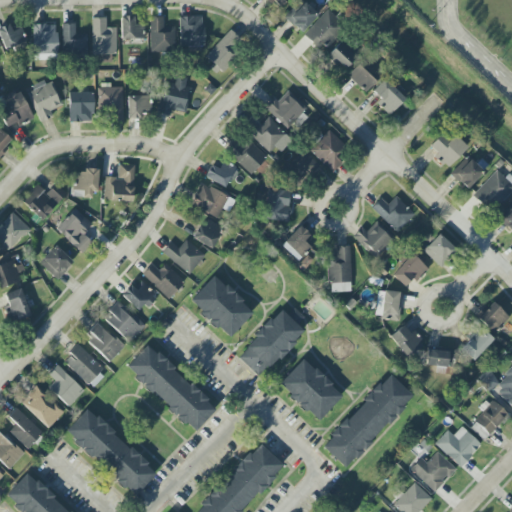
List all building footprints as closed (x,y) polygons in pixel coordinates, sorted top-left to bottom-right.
[(266,0),(277,9),(285,0),(266,0)] [(300,0),(284,17),(299,33),(317,16),(301,0),(300,0)] [(343,26),(326,11),(303,36),(320,51),(343,26)] [(120,16),(120,39),(144,39),(144,24),(136,24),(135,16),(120,16)] [(162,17),(149,17),(150,49),(175,48),(175,27),(163,27),(162,17)] [(203,47),(203,17),(179,17),(179,47),(203,47)] [(91,18),(92,55),(116,55),(115,28),(106,28),(105,18),(91,18)] [(11,32),(8,24),(0,27),(0,40),(5,52),(25,43),(19,29),(11,32)] [(56,24),(32,25),(33,54),(57,53),(56,24)] [(75,24),(62,24),(62,52),(86,53),(86,34),(75,34),(75,24)] [(218,73),(237,54),(230,47),(238,39),(230,31),(203,57),(218,73)] [(341,72),(356,56),(341,41),(325,57),(341,72)] [(364,92),(379,76),(362,59),(346,76),(364,92)] [(388,116),(404,98),(383,79),(371,92),(380,101),(376,105),(388,116)] [(40,122),(52,117),(49,111),(61,106),(49,80),(25,91),(40,122)] [(170,116),(171,110),(184,113),(189,87),(161,81),(159,94),(162,95),(158,113),(170,116)] [(122,87),(101,87),(102,122),(122,122),(122,87)] [(19,90),(2,98),(7,108),(0,110),(0,116),(5,128),(16,123),(17,126),(32,119),(19,90)] [(93,93),(69,92),(68,122),(93,122),(93,93)] [(310,115),(286,92),(277,101),(274,98),(264,109),(287,130),(295,121),(299,125),(310,115)] [(149,95),(127,96),(127,119),(142,119),(142,113),(150,113),(149,95)] [(256,121),(246,132),(269,153),(286,135),(267,118),(260,125),(256,121)] [(447,169),(466,148),(445,128),(428,147),(436,154),(434,157),(447,169)] [(0,154),(11,144),(0,131),(0,154)] [(330,172),(350,151),(328,131),(308,152),(330,172)] [(265,157),(239,136),(225,154),(251,174),(265,157)] [(449,175),(466,190),(482,172),(466,157),(449,175)] [(236,169),(223,162),(218,170),(210,166),(204,178),(226,189),(236,169)] [(134,165),(118,164),(117,177),(104,177),(103,201),(132,202),(134,165)] [(72,198),(95,198),(95,171),(72,170),(72,198)] [(511,189),(511,187),(494,171),(472,196),(491,213),(511,189)] [(26,204),(36,218),(66,198),(56,184),(26,204)] [(228,212),(234,200),(200,184),(190,206),(216,218),(221,208),(228,212)] [(289,190),(266,189),(265,221),(288,222),(289,190)] [(387,205),(380,199),(371,208),(397,232),(414,214),(395,197),(387,205)] [(511,205),(498,221),(511,234),(511,205)] [(0,224),(0,244),(8,252),(29,229),(12,212),(0,224)] [(92,240),(84,234),(92,223),(76,212),(59,236),(83,253),(92,240)] [(203,228),(198,226),(191,238),(210,249),(222,229),(207,220),(203,228)] [(374,258),(391,239),(375,225),(369,232),(363,226),(352,238),(374,258)] [(298,262),(310,249),(302,242),(309,235),(299,226),(281,245),(298,262)] [(437,266),(454,250),(439,234),(422,250),(437,266)] [(161,252),(187,275),(204,257),(185,239),(178,248),(171,241),(161,252)] [(39,262),(56,280),(72,263),(55,246),(39,262)] [(328,292),(350,292),(349,247),(335,247),(335,257),(327,257),(328,292)] [(427,269),(411,254),(391,275),(403,287),(412,278),(415,282),(427,269)] [(0,287),(22,282),(18,267),(14,268),(12,262),(0,264),(0,287)] [(141,275),(168,300),(184,282),(164,264),(158,271),(151,264),(141,275)] [(228,339),(253,312),(213,276),(189,302),(228,339)] [(138,313),(154,298),(140,283),(134,289),(131,285),(121,294),(138,313)] [(30,316),(19,289),(3,295),(13,323),(30,316)] [(399,321),(400,292),(382,291),(381,320),(399,321)] [(129,343),(145,327),(134,316),(133,318),(117,302),(102,317),(129,343)] [(477,319),(494,333),(507,316),(490,302),(477,319)] [(236,357),(260,379),(303,332),(279,310),(236,357)] [(109,362),(123,347),(97,322),(83,337),(109,362)] [(421,340),(413,331),(409,334),(401,325),(388,337),(404,355),(421,340)] [(459,349),(472,361),(492,340),(479,328),(459,349)] [(194,432),(215,409),(146,345),(124,368),(194,432)] [(62,361),(92,389),(106,373),(77,346),(62,361)] [(447,367),(448,351),(426,350),(425,366),(447,367)] [(277,385),(317,422),(342,396),(302,359),(277,385)] [(47,375),(54,381),(47,388),(68,407),(83,391),(56,366),(47,375)] [(511,408),(511,369),(493,391),(511,408)] [(498,384),(489,370),(478,378),(487,392),(498,384)] [(321,447),(345,469),(412,396),(387,374),(321,447)] [(63,414),(37,386),(21,401),(47,429),(63,414)] [(484,441),(508,415),(492,401),(469,427),(484,441)] [(9,432),(27,449),(42,434),(16,409),(7,417),(15,425),(9,432)] [(134,497),(156,472),(85,409),(64,434),(134,497)] [(453,436),(447,431),(434,444),(459,468),(480,445),(461,427),(453,436)] [(0,460),(9,469),(22,454),(0,434),(0,460)] [(240,511),(282,465),(256,443),(195,511),(240,511)] [(426,463),(420,458),(409,470),(434,492),(455,470),(436,452),(426,463)] [(20,511),(67,511),(26,473),(4,497),(20,511)] [(399,511),(418,511),(431,499),(413,483),(392,505),(399,511)]
